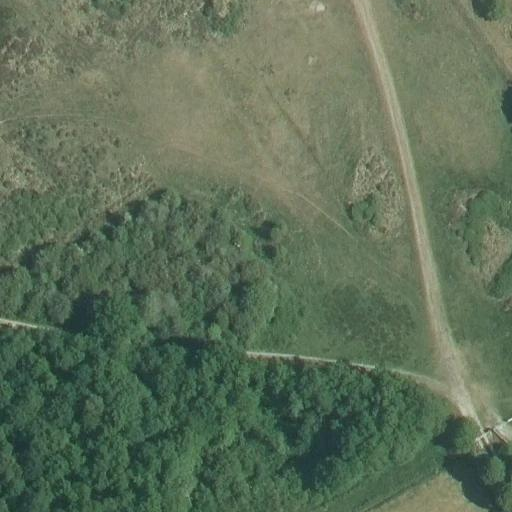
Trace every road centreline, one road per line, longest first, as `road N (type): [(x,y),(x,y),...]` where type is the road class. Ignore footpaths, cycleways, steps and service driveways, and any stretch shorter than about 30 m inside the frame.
road 1 (track): [(0,321),(381,376),(457,404)]
road 2 (track): [(329,511),(511,405)]
